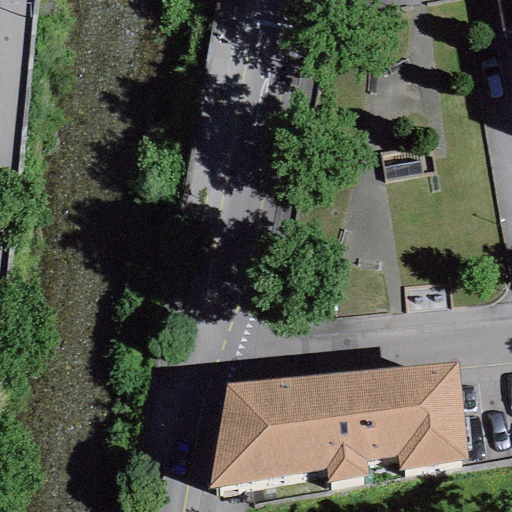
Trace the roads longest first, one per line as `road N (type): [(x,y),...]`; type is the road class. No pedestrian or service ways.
road 1 (residential): [(199,365),(273,0)]
road 2 (residential): [(511,341),(199,365)]
road 3 (residential): [(199,365),(173,511)]
